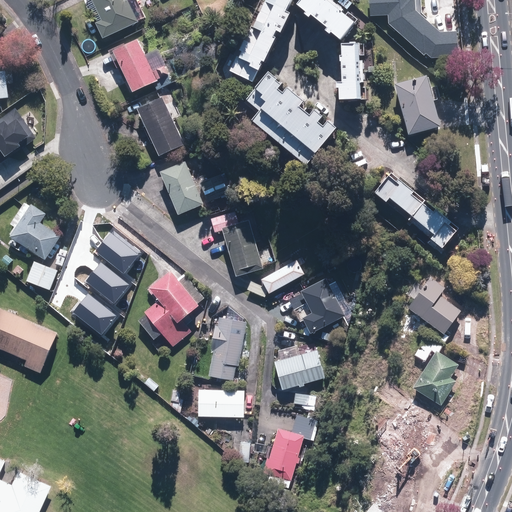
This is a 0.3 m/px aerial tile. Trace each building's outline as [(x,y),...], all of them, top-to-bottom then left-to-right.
[(96,25),(103,41),(138,24),(126,0),(85,0),(97,25),(96,25)] [(261,69),(260,69),(261,66),(263,67),(275,43),(273,42),(276,35),(280,37),(289,18),(286,16),(293,0),(266,0),(252,29),(262,34),(250,58),(242,55),(239,61),(236,59),(229,74),(252,84),(257,74),(258,75),(261,69)] [(319,0),(303,0),(296,9),(339,44),(353,27),(319,0)] [(440,32),(416,10),(415,0),(368,0),(370,16),(388,15),(388,23),(424,55),(426,53),(431,58),(458,56),(456,31),(440,32)] [(156,81),(168,76),(164,68),(153,73),(137,42),(126,48),(124,45),(109,53),(117,70),(120,68),(133,95),(157,83),(156,81)] [(342,87),(338,87),(338,104),(360,103),(358,48),(340,48),(342,87)] [(6,72),(0,72),(0,100),(9,99),(6,72)] [(280,89),(275,85),(276,83),(268,76),(257,89),(246,103),(259,114),(251,124),(305,168),(313,158),(313,159),(325,145),(328,142),(335,132),(327,125),(322,131),(317,126),(321,121),(313,114),(309,120),(298,111),(303,105),(286,92),(282,98),(277,94),(280,89)] [(426,78),(394,86),(408,137),(440,128),(426,78)] [(162,99),(137,111),(159,158),(184,146),(162,99)] [(0,164),(36,139),(15,110),(0,120),(0,164)] [(203,205),(185,163),(160,174),(178,216),(203,205)] [(221,175),(200,184),(208,203),(229,195),(221,175)] [(435,212),(432,215),(410,197),(413,194),(398,182),(396,184),(388,178),(374,195),(386,205),(389,200),(433,237),(430,241),(441,250),(454,235),(447,228),(450,225),(435,212)] [(11,237),(10,238),(46,261),(61,238),(40,225),(45,216),(25,203),(11,226),(14,228),(10,236),(11,237)] [(249,222),(239,225),(235,212),(211,220),(215,234),(222,231),(236,277),(263,269),(249,222)] [(111,233),(110,232),(100,245),(95,251),(124,274),(141,253),(114,231),(111,233)] [(269,295),(304,275),(296,261),(261,281),(269,295)] [(57,271),(34,262),(27,283),(50,291),(57,271)] [(104,264),(101,263),(100,264),(86,281),(115,305),(133,284),(106,262),(104,264)] [(203,299),(184,275),(177,281),(169,271),(146,290),(156,302),(144,312),(145,314),(137,320),(153,339),(161,333),(173,347),(191,332),(181,320),(198,306),(196,304),(203,299)] [(326,278),(299,292),(311,314),(301,319),(309,334),(345,316),(326,278)] [(445,290),(429,278),(407,311),(431,327),(426,334),(443,346),(451,334),(446,331),(460,311),(440,298),(445,290)] [(90,295),(88,293),(87,295),(73,312),(102,336),(120,315),(93,293),(90,295)] [(49,336),(0,315),(0,359),(34,373),(49,336)] [(238,366),(246,323),(219,318),(217,327),(216,326),(211,350),(213,351),(208,376),(233,381),(235,366),(238,366)] [(444,347),(426,337),(414,356),(420,360),(413,372),(421,377),(413,390),(442,406),(455,383),(451,381),(459,367),(439,355),(444,347)] [(316,350),(274,363),(282,390),(324,378),(316,350)] [(149,378),(144,384),(154,391),(158,386),(149,378)] [(405,397),(385,381),(376,393),(396,409),(405,397)] [(244,391),(198,390),(198,417),(243,417),(244,391)] [(317,396),(295,394),(294,409),(316,410),(317,396)] [(267,483),(288,488),(303,438),(310,440),(315,421),(296,415),(291,433),(278,429),(265,473),(270,475),(267,483)] [(385,420),(374,435),(438,487),(458,463),(437,446),(445,436),(421,416),(405,436),(385,420)] [(248,463),(250,443),(240,442),(239,463),(248,463)] [(0,511),(39,511),(52,488),(18,471),(11,487),(0,481),(0,471),(5,461),(0,458),(0,511)] [(423,491),(394,470),(371,501),(385,511),(396,511),(404,502),(411,507),(423,491)]
